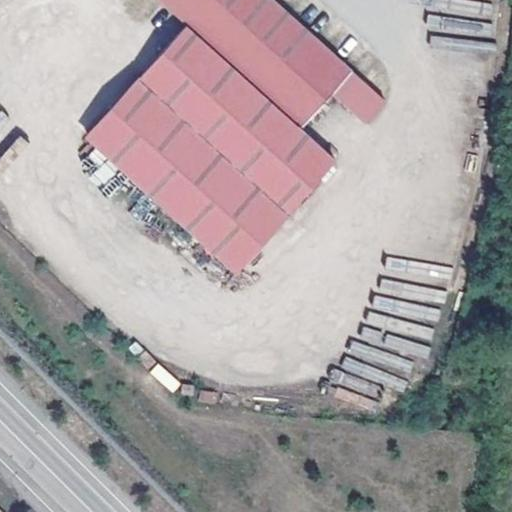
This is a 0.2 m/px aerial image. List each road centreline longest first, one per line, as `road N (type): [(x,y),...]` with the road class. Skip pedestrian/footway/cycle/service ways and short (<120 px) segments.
road 1 (unknown): [(441,0),(485,80),(491,116),(486,165),(451,245),(429,273),(377,310),(331,315),(243,305)]
road 2 (tertiary): [(0,421),(91,511)]
